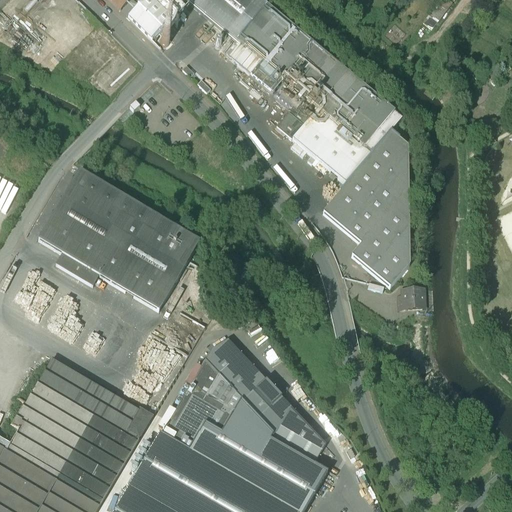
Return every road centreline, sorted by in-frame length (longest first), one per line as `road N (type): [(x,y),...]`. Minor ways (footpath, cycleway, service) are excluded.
road 1 (residential): [(417,511),(377,449),(322,262),(156,66)]
road 2 (unknown): [(333,459),(337,429),(250,335),(222,326),(204,338),(102,511)]
road 3 (residential): [(0,263),(51,177),(156,66)]
